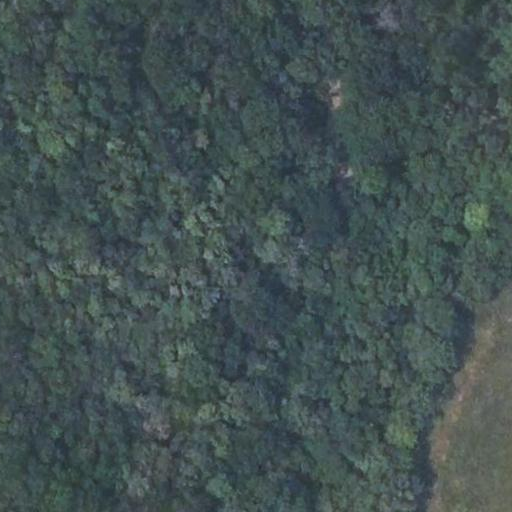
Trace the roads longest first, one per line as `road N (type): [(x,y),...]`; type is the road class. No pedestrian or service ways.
road 1 (track): [(511,127),(371,175),(336,175),(314,0)]
road 2 (track): [(511,227),(439,307),(409,381),(390,511)]
